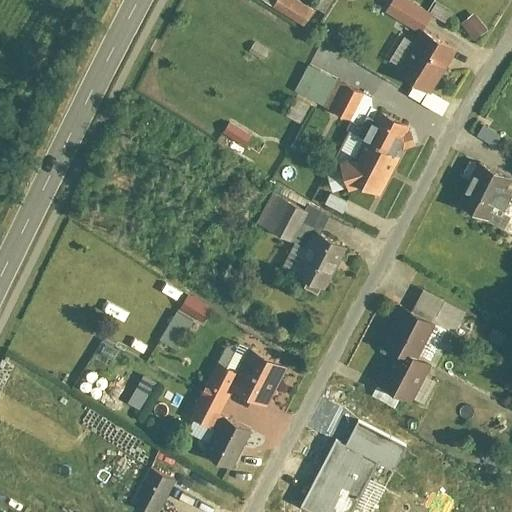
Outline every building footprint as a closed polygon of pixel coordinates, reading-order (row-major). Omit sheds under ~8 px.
[(304,25),(314,9),(298,0),(278,0),(274,7),(304,25)] [(432,13),(411,0),(392,0),(386,12),(420,33),(422,29),(432,13)] [(467,25),(481,40),(493,29),(479,14),(467,25)] [(457,50),(422,29),(420,33),(395,72),(430,94),(457,50)] [(296,88),(349,120),(364,96),(311,64),(296,88)] [(367,140),(395,155),(411,124),(383,110),(367,140)] [(255,133),(232,121),(224,136),(247,148),(255,133)] [(378,195),(398,156),(395,155),(367,140),(363,138),(343,177),(378,195)] [(488,221),(511,179),(511,178),(482,161),(457,204),(488,221)] [(257,225),(294,244),(304,224),(310,213),(273,194),(257,225)] [(319,205),(312,217),(329,227),(336,216),(319,205)] [(281,268),(324,290),(347,246),(304,224),(294,244),(281,268)] [(426,287),(413,308),(435,321),(457,333),(469,312),(426,287)] [(191,300),(165,341),(187,355),(213,314),(191,300)] [(396,343),(416,355),(435,321),(413,308),(403,302),(383,336),(396,343)] [(416,355),(396,343),(375,379),(410,399),(431,363),(416,355)] [(259,352),(240,391),(272,407),(291,368),(259,352)] [(222,361),(193,417),(217,429),(246,373),(222,361)] [(148,375),(133,403),(146,410),(162,382),(148,375)] [(206,456),(236,472),(257,433),(227,417),(206,456)] [(342,426),(325,461),(355,476),(373,440),(342,426)] [(396,440),(381,473),(400,482),(415,449),(396,440)] [(153,469),(134,505),(147,511),(166,511),(182,484),(153,469)]
